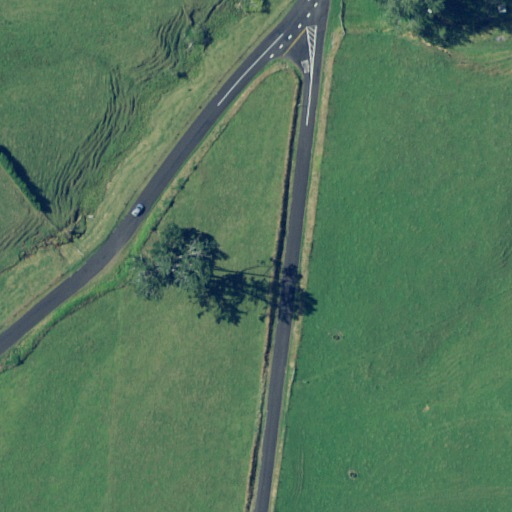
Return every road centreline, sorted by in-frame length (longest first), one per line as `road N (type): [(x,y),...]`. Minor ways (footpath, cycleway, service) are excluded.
road 1 (residential): [(250,511),(311,71),(308,27),(298,17)]
road 2 (residential): [(0,346),(102,260),(214,108),(298,17)]
